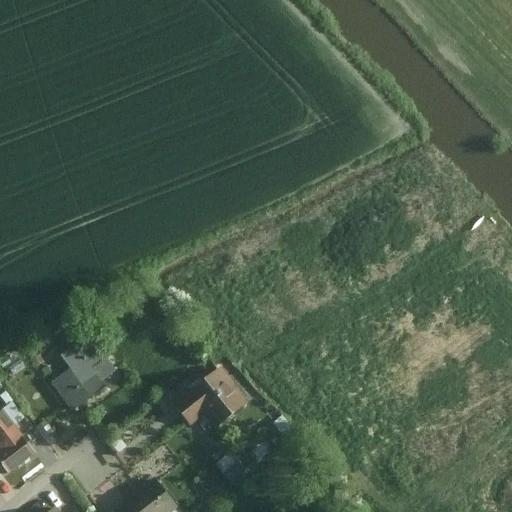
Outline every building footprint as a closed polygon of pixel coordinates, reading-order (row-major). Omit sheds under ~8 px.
[(67,372),(48,385),(68,415),(104,391),(91,371),(103,363),(87,339),(58,358),(67,372)] [(242,411),(214,373),(167,408),(185,432),(202,419),(212,432),(242,411)] [(62,452),(41,423),(33,429),(53,457),(62,452)] [(31,456),(18,438),(0,452),(0,467),(7,476),(31,456)] [(235,484),(249,473),(240,462),(226,473),(235,484)] [(181,511),(155,476),(116,505),(121,511),(181,511)]
